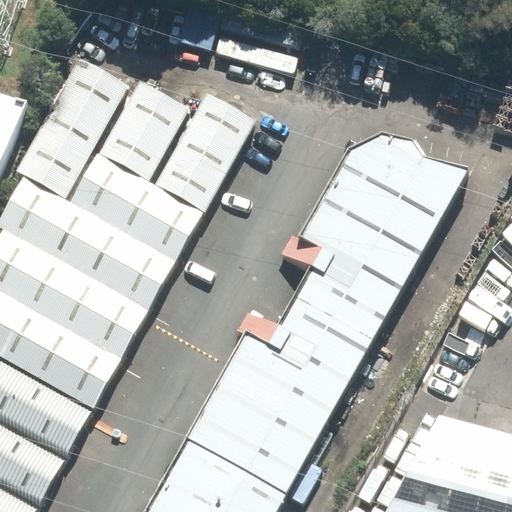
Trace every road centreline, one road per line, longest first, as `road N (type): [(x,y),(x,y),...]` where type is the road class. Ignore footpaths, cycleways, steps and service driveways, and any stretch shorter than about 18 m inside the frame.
road 1 (unknown): [(91,511),(320,99)]
road 2 (unknown): [(320,99),(169,40)]
road 3 (unknown): [(320,99),(460,144)]
